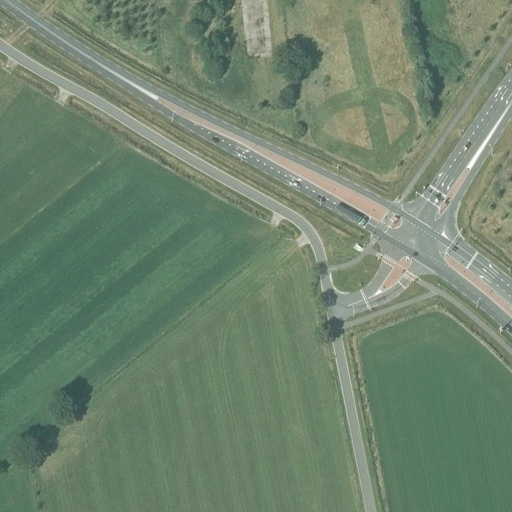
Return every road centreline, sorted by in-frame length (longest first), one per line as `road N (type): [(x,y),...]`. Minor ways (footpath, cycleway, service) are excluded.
road 1 (unclassified): [(0,43),(306,227),(332,310)]
road 2 (primary): [(413,221),(146,91)]
road 3 (primary): [(146,91),(179,118),(401,242)]
road 4 (unclassified): [(371,511),(332,310)]
road 5 (primary): [(146,91),(9,0)]
road 6 (tertiary): [(511,103),(413,221)]
road 7 (tertiary): [(434,234),(511,103)]
